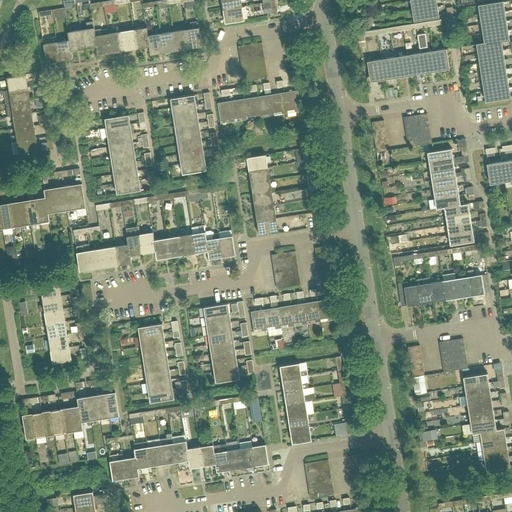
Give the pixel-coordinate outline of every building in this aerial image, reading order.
[(222,0),(223,9),(243,6),(241,0),(222,0)] [(436,0),(411,0),(413,9),(437,5),(436,0)] [(479,4),(480,14),(505,10),(504,1),(504,0),(479,4)] [(437,5),(413,9),(414,19),(414,20),(439,16),(439,15),(437,5)] [(243,6),(223,9),(226,22),(245,19),(243,6)] [(505,10),(480,14),(482,24),(507,20),(505,10)] [(507,20),(482,24),(483,33),(508,29),(507,20)] [(88,27),(81,28),(84,48),(97,46),(95,34),(96,34),(94,26),(93,21),(87,22),(88,27)] [(193,23),(193,27),(186,28),(189,47),(202,45),(199,26),(198,22),(193,23)] [(148,34),(147,26),(134,28),(137,47),(149,45),(148,34)] [(71,50),(72,50),(84,48),(81,28),(68,31),(69,39),(71,50)] [(124,49),(137,47),(134,28),(121,30),(124,49)] [(176,49),(189,47),(186,28),(173,30),(176,49)] [(508,29),(483,33),(485,41),(485,42),(502,40),(505,40),(510,39),(508,29)] [(111,52),(124,49),(121,30),(108,32),(111,52)] [(164,51),(176,49),(173,30),(160,32),(164,51)] [(108,32),(101,33),(96,34),(95,34),(97,46),(98,54),(111,52),(108,32)] [(151,53),(164,51),(160,32),(148,34),(149,45),(151,53)] [(51,41),(44,43),(47,62),(60,60),(57,41),(56,36),(51,37),(52,41),(51,41)] [(73,58),(72,50),(71,50),(69,39),(57,41),(60,60),(73,58)] [(485,41),(477,43),(478,53),(503,49),(502,40),(485,42),(485,41)] [(288,58),(297,56),(303,55),(304,55),(302,47),(295,48),(287,50),(288,58)] [(445,48),(432,50),(436,70),(449,68),(446,48),(445,48)] [(503,49),(478,53),(480,62),(505,58),(503,49)] [(432,50),(420,52),(423,72),(436,70),(432,50)] [(420,52),(407,54),(410,74),(423,72),(420,52)] [(407,54),(394,56),(397,76),(410,74),(407,54)] [(394,56),(381,58),(385,78),(397,76),(394,56)] [(369,60),(367,60),(371,80),(385,78),(381,58),(369,60)] [(505,58),(480,62),(481,71),(506,67),(505,58)] [(506,67),(481,71),(483,81),(508,77),(506,67)] [(9,90),(29,86),(26,73),(7,76),(9,90)] [(508,77),(483,81),(484,90),(509,86),(508,77)] [(7,103),(31,99),(29,86),(9,90),(5,90),(7,103)] [(509,86),(484,90),(486,100),(486,101),(511,97),(511,96),(509,86)] [(298,90),(284,92),(288,112),(287,109),(294,108),(295,111),(301,110),(298,90)] [(288,112),(284,92),(271,94),(274,115),(275,114),(274,112),(281,110),(281,113),(288,112)] [(172,107),(196,103),(195,94),(171,98),(172,107)] [(274,115),(271,94),(258,96),(261,117),(261,114),(268,113),(268,115),(274,115)] [(261,117),(258,96),(245,98),(248,119),(248,116),(255,115),(255,118),(261,117)] [(248,119),(245,98),(231,100),(235,121),(234,118),(241,117),(242,120),(248,119)] [(7,103),(6,103),(8,116),(13,115),(33,112),(31,99),(7,103)] [(228,119),(228,122),(235,121),(231,100),(218,102),(221,123),(222,123),(221,120),(228,119)] [(174,117),(198,113),(196,103),(172,107),(174,117)] [(15,128),(35,125),(33,112),(13,115),(15,128)] [(175,126),(199,122),(198,113),(174,117),(175,126)] [(416,121),(428,119),(427,113),(415,115),(416,121)] [(131,123),(129,114),(105,118),(107,127),(131,123)] [(373,128),(385,126),(384,120),(372,122),(373,128)] [(177,135),(201,131),(199,122),(175,126),(177,135)] [(107,127),(100,128),(102,138),(108,137),(132,133),(132,131),(133,130),(132,123),(131,123),(107,127)] [(17,140),(37,137),(35,125),(15,128),(17,140)] [(178,144),(202,141),(201,131),(177,135),(178,144)] [(110,146),(134,142),(132,133),(108,137),(110,146)] [(17,140),(12,141),(14,155),(20,154),(39,151),(37,137),(17,140)] [(180,154),(204,150),(202,141),(178,144),(180,154)] [(111,155),(135,151),(134,142),(110,146),(111,155)] [(453,157),(452,147),(428,151),(429,161),(453,157)] [(181,163),(205,159),(204,150),(180,154),(181,163)] [(113,164),(137,161),(135,151),(111,155),(113,164)] [(249,170),(268,167),(266,153),(247,156),(249,170)] [(453,157),(429,161),(431,170),(455,166),(454,163),(469,161),(468,154),(462,155),(453,157)] [(511,158),(501,161),(504,181),(511,179),(511,158)] [(205,159),(181,163),(183,173),(207,169),(205,159)] [(114,174),(138,170),(137,161),(113,164),(114,174)] [(488,163),(487,163),(490,183),(504,181),(501,161),(488,163)] [(465,174),(464,168),(461,168),(462,172),(456,173),(455,166),(431,170),(432,179),(456,175),(456,176),(465,174)] [(251,183),(270,179),(268,167),(249,170),(251,183)] [(116,183),(140,179),(138,170),(114,174),(116,183)] [(458,185),(456,176),(456,175),(432,179),(434,189),(458,185)] [(140,179),(116,183),(117,193),(141,189),(140,179)] [(253,195),(272,192),(270,179),(251,183),(253,195)] [(72,184),(76,208),(86,206),(82,182),(72,184)] [(67,209),(76,208),(72,184),(63,185),(67,209)] [(58,211),(67,209),(63,185),(54,187),(58,211)] [(435,198),(459,194),(458,185),(434,189),(435,198)] [(49,212),(58,211),(54,187),(44,188),(46,196),(48,212),(49,212)] [(255,208),(274,205),(272,192),(253,195),(255,208)] [(461,204),(461,203),(459,194),(435,198),(437,208),(444,206),(461,204)] [(50,220),(49,212),(48,212),(46,196),(36,198),(40,222),(50,220)] [(31,223),(40,222),(36,198),(27,199),(31,223)] [(22,225),(31,223),(27,199),(18,200),(22,225)] [(12,226),(22,225),(18,200),(9,202),(12,226)] [(474,208),(479,208),(484,207),(483,200),(473,202),(474,208)] [(0,207),(3,228),(12,226),(9,202),(0,203),(0,207)] [(446,215),(470,212),(469,202),(461,203),(461,204),(444,206),(446,215)] [(257,221),(276,218),(274,205),(255,208),(257,221)] [(315,225),(319,224),(317,211),(305,213),(307,225),(314,224),(315,225)] [(447,225),(472,221),(470,212),(446,215),(447,225)] [(276,218),(257,221),(259,234),(279,231),(276,218)] [(449,234),(473,230),(472,221),(447,225),(449,234)] [(193,233),(196,252),(208,250),(209,250),(207,239),(207,238),(206,231),(205,225),(192,227),(193,233)] [(210,230),(206,231),(207,238),(207,239),(209,250),(208,250),(210,258),(222,256),(219,237),(219,232),(214,233),(213,232),(210,230)] [(473,230),(449,234),(450,244),(475,240),(473,230)] [(154,239),(155,239),(153,231),(140,233),(143,252),(156,250),(154,239)] [(130,254),(131,254),(143,252),(140,233),(127,235),(128,243),(129,243),(130,254)] [(183,254),(196,252),(193,233),(180,235),(183,254)] [(219,237),(222,256),(236,254),(233,234),(219,237)] [(170,256),(183,254),(180,235),(167,237),(170,256)] [(391,236),(392,243),(400,242),(399,235),(391,236)] [(157,258),(170,256),(167,237),(155,239),(154,239),(156,250),(157,258)] [(132,262),(131,254),(130,254),(129,243),(128,243),(116,245),(119,264),(132,262)] [(106,266),(119,264),(116,245),(103,247),(106,266)] [(93,268),(106,266),(103,247),(90,249),(93,268)] [(80,271),(93,268),(90,249),(83,250),(77,251),(80,271)] [(468,275),(471,294),(485,292),(482,273),(468,275)] [(459,296),(471,294),(468,275),(456,277),(459,296)] [(429,277),(416,279),(417,283),(420,303),(433,301),(430,281),(429,281),(429,277)] [(446,298),(459,296),(456,277),(443,279),(446,298)] [(433,301),(446,298),(443,279),(430,281),(433,301)] [(420,303),(417,283),(404,285),(404,281),(397,282),(400,300),(406,299),(407,305),(420,303)] [(43,298),(62,295),(60,282),(41,285),(43,298)] [(45,311),(64,308),(62,295),(43,298),(45,311)] [(331,298),(318,300),(321,321),(321,318),(327,317),(328,320),(335,319),(331,298)] [(321,321),(318,300),(304,302),(308,323),(307,320),(314,319),(315,322),(321,321)] [(205,316),(229,312),(228,302),(204,306),(205,316)] [(308,323),(304,302),(291,304),(294,325),(295,325),(294,322),(301,321),(301,324),(308,323)] [(294,325),(291,304),(278,306),(281,327),(281,324),(288,323),(288,326),(294,325)] [(281,327),(278,306),(265,308),(268,329),(268,326),(275,325),(275,328),(281,327)] [(47,323),(66,320),(64,308),(45,311),(47,323)] [(261,327),(262,330),(268,329),(265,308),(251,311),(254,331),(255,331),(254,328),(261,327)] [(207,325),(231,321),(229,312),(205,316),(207,325)] [(49,336),(68,333),(66,320),(47,323),(49,336)] [(208,334),(232,331),(231,321),(207,325),(208,334)] [(140,336),(164,332),(162,322),(138,326),(140,336)] [(210,344),(234,340),(232,331),(208,334),(210,344)] [(141,345),(165,341),(164,332),(140,336),(141,345)] [(51,349),(70,346),(68,333),(49,336),(51,349)] [(452,346),(464,344),(463,337),(451,339),(452,346)] [(440,347),(452,346),(451,339),(439,341),(440,347)] [(211,353),(235,349),(234,340),(210,344),(211,353)] [(143,354),(167,351),(165,341),(141,345),(143,354)] [(409,352),(421,351),(420,344),(419,344),(408,346),(408,348),(409,352)] [(70,346),(51,349),(53,362),(72,359),(70,346)] [(213,362),(237,358),(235,349),(211,353),(213,362)] [(144,364),(168,360),(167,351),(143,354),(144,364)] [(214,372),(238,368),(237,358),(213,362),(214,372)] [(146,373),(170,369),(168,360),(144,364),(146,373)] [(282,378),(301,375),(307,374),(306,369),(301,370),(299,362),(280,365),(282,378)] [(238,368),(214,372),(216,381),(240,377),(238,368)] [(147,382),(171,378),(170,369),(146,373),(147,382)] [(465,386),(489,382),(488,372),(463,376),(465,386)] [(284,391),(304,388),(308,387),(307,382),(303,383),(301,375),(282,378),(284,391)] [(415,394),(427,392),(424,375),(412,377),(415,394)] [(149,392),(173,388),(171,378),(147,382),(149,392)] [(466,395),(491,391),(489,382),(465,386),(466,395)] [(173,388),(149,392),(150,401),(174,397),(173,388)] [(286,404),(306,400),(315,399),(314,393),(305,394),(304,388),(284,391),(286,404)] [(106,392),(109,416),(119,415),(115,391),(106,392)] [(468,404),(492,401),(491,391),(466,395),(468,404)] [(100,418),(109,416),(106,392),(96,394),(100,418)] [(91,419),(100,418),(96,394),(87,395),(91,419)] [(82,421),(91,419),(87,395),(78,397),(79,405),(82,421)] [(288,416),(308,413),(306,400),(286,404),(288,416)] [(469,414),(494,410),(492,401),(468,404),(469,414)] [(83,429),(82,421),(79,405),(70,406),(74,430),(83,429)] [(64,432),(74,430),(70,406),(60,408),(64,432)] [(55,433),(64,432),(60,408),(51,409),(55,433)] [(46,435),(55,433),(51,409),(42,411),(46,435)] [(471,423),(495,419),(494,410),(469,414),(471,423)] [(36,436),(46,435),(42,411),(33,412),(36,436)] [(27,438),(36,436),(33,412),(23,414),(27,438)] [(290,429),(310,426),(308,413),(288,416),(290,429)] [(497,429),(497,428),(495,419),(471,423),(473,433),(480,432),(480,431),(497,429)] [(310,426),(290,429),(292,442),(312,439),(310,426)] [(474,442),(482,440),(506,437),(504,427),(497,428),(497,429),(480,431),(480,432),(473,433),(474,442)] [(421,431),(423,440),(432,439),(430,430),(421,431)] [(164,463),(176,461),(173,441),(172,432),(166,433),(168,442),(161,444),(164,463)] [(200,445),(203,465),(216,463),(214,451),(212,435),(206,436),(207,444),(200,445)] [(483,450),(507,446),(506,437),(482,440),(483,450)] [(189,459),(188,447),(186,439),(173,441),(176,461),(189,459)] [(253,445),(256,464),(269,462),(266,444),(266,443),(253,445)] [(151,465),(164,463),(161,444),(148,446),(151,465)] [(190,467),(203,465),(200,445),(188,447),(189,459),(190,467)] [(243,466),(256,464),(253,445),(240,447),(243,466)] [(148,446),(134,448),(136,456),(136,455),(138,467),(151,465),(148,446)] [(485,459),(509,455),(507,446),(483,450),(485,459)] [(230,468),(243,466),(240,447),(227,449),(230,468)] [(216,463),(217,470),(230,468),(227,449),(214,451),(216,463)] [(117,458),(110,460),(113,479),(126,477),(123,457),(123,453),(116,454),(117,458)] [(139,475),(138,467),(136,455),(136,456),(123,457),(126,477),(139,475)] [(509,455),(485,459),(486,469),(510,465),(509,455)] [(76,506),(95,503),(105,502),(110,501),(108,488),(103,489),(104,494),(94,495),(93,490),(74,493),(76,506)] [(76,511),(96,511),(95,503),(76,506),(76,511)]
